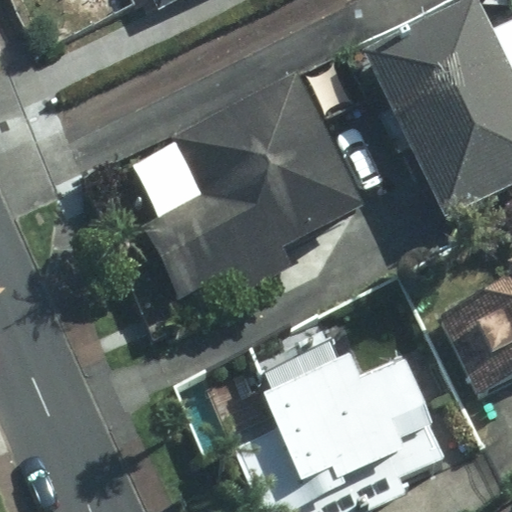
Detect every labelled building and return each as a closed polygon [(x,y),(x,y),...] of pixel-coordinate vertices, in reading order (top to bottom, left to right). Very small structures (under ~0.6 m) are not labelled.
[(128,13),(120,0),(35,0),(62,49),(128,13)] [(135,0),(146,21),(189,0),(135,0)] [(511,127),(458,17),(346,72),(427,236),(511,194),(511,127)] [(187,210),(133,237),(170,312),(342,232),(276,98),(160,155),(187,210)] [(467,414),(511,390),(511,286),(425,332),(467,414)] [(373,511),(423,490),(378,386),(328,408),(304,353),(248,377),(274,438),(215,465),(235,511),(373,511)]
